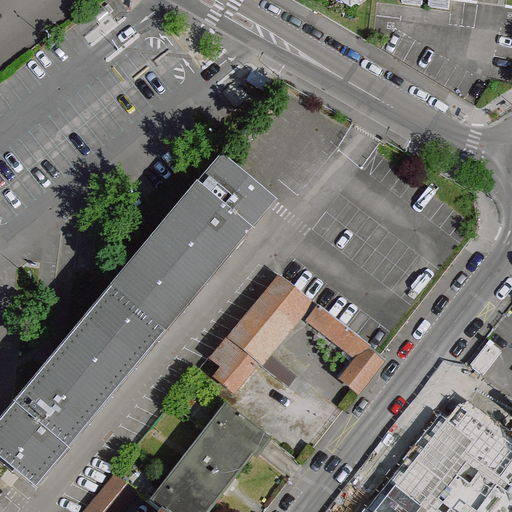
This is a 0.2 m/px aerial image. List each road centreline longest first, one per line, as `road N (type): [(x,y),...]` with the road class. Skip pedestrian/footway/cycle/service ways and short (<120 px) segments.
road 1 (tertiary): [(307,511),(511,252)]
road 2 (tertiary): [(215,0),(455,139),(502,153)]
